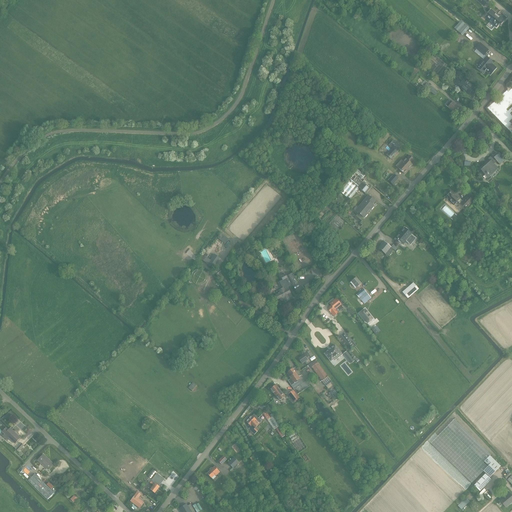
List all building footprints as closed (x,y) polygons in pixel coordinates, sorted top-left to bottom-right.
[(499,24),(501,25),(506,19),(501,15),(499,17),(490,9),(488,13),(489,14),(486,18),(493,23),(492,24),(496,28),(499,24)] [(469,28),(461,21),(454,28),(463,35),(469,28)] [(475,48),(484,55),(488,50),(480,43),(475,48)] [(485,71),(490,75),(496,68),(491,64),(492,63),(486,57),(477,68),(483,73),(485,71)] [(458,85),(461,87),(460,88),(466,93),(466,92),(469,94),(474,88),(463,79),(458,85)] [(424,87),(435,95),(437,92),(427,83),(424,87)] [(445,105),(456,115),(460,111),(456,108),(457,106),(450,100),(445,105)] [(391,158),(400,148),(393,141),(389,145),(393,148),(387,155),(391,158)] [(489,176),(497,169),(493,164),(497,161),(500,164),(504,160),(498,153),(493,157),(492,156),(488,159),(489,161),(480,169),(483,172),(485,171),(487,173),(486,173),(488,174),(489,176)] [(406,159),(405,158),(403,161),(402,160),(396,166),(397,167),(404,174),(413,165),(410,163),(413,159),(409,156),(406,159)] [(394,174),(388,180),(393,185),(398,178),(394,174)] [(351,179),(340,192),(347,197),(347,196),(350,199),(359,189),(366,194),(372,186),(364,180),(362,183),(358,179),(357,180),(356,179),(354,182),(351,179)] [(467,196),(462,202),(451,191),(447,196),(450,198),(448,200),(453,205),(457,201),(461,204),(460,204),(464,208),(466,205),(467,207),(470,204),(469,203),(472,201),(467,196)] [(359,213),(364,217),(373,206),(372,205),(374,201),(368,196),(356,210),(359,213)] [(404,228),(395,239),(402,244),(405,241),(410,245),(416,239),(411,234),(404,228)] [(221,232),(217,237),(226,243),(229,238),(221,232)] [(378,248),(388,256),(393,249),(384,241),(378,248)] [(204,260),(212,250),(209,247),(201,257),(204,260)] [(212,268),(220,258),(215,254),(207,264),(212,268)] [(297,282),(292,273),(286,276),(285,274),(280,276),(283,281),(284,280),(285,284),(291,281),(293,284),(297,282)] [(351,281),(356,288),(361,283),(356,277),(351,281)] [(273,291),(272,293),(275,294),(280,303),(279,306),(281,306),(281,304),(292,299),(294,299),(295,298),(292,297),(288,287),(288,285),(292,283),(291,281),(285,284),(284,280),(283,281),(282,280),(281,281),(284,287),(275,292),(273,291)] [(413,283),(402,292),(408,299),(418,289),(413,283)] [(356,300),(361,306),(371,298),(363,289),(356,295),(359,298),(356,300)] [(331,305),(327,309),(331,313),(334,316),(338,313),(335,309),(341,305),(340,304),(343,302),(340,297),(337,300),(336,299),(330,304),(331,305)] [(365,310),(360,313),(367,323),(372,319),(365,310)] [(345,346),(348,343),(349,343),(352,340),(350,337),(346,332),(340,337),(338,338),(339,339),(345,346)] [(343,355),(335,345),(324,354),(331,361),(334,359),(335,360),(343,355)] [(354,361),(347,351),(343,354),(351,364),(354,361)] [(306,361),(304,359),(306,358),(305,356),(304,355),(298,358),(302,364),(306,361)] [(316,361),(310,365),(325,385),(326,386),(331,382),(330,380),(329,378),(316,361)] [(292,369),(288,372),(287,373),(291,379),(288,381),(293,389),(300,384),(297,380),(299,379),(292,369)] [(196,386),(192,383),(188,388),(192,391),(196,386)] [(280,401),(285,397),(276,385),(270,389),(271,390),(270,391),(272,393),(273,392),(280,401)] [(288,395),(294,402),(299,398),(293,390),(288,395)] [(267,420),(272,417),(268,410),(263,413),(267,420)] [(253,414),(246,422),(249,425),(246,427),(251,432),(254,435),(258,431),(254,428),(261,421),(253,414)] [(484,472),(490,466),(486,462),(491,457),(490,456),(491,455),(454,419),(430,443),(472,483),(483,471),(484,472)] [(281,438),(285,436),(279,426),(276,428),(281,438)] [(20,438),(10,428),(8,430),(6,427),(2,432),(4,434),(2,436),(8,441),(10,439),(15,444),(20,438)] [(16,449),(18,452),(24,446),(21,443),(16,449)] [(43,455),(38,460),(48,470),(54,464),(43,455)] [(218,461),(221,465),(226,460),(223,456),(218,461)] [(491,457),(486,462),(490,466),(484,472),(489,477),(500,466),(491,457)] [(233,468),(238,462),(234,458),(228,463),(233,468)] [(215,475),(215,476),(219,472),(214,467),(212,468),(210,470),(207,473),(211,478),(215,475)] [(151,481),(150,483),(153,486),(150,490),(155,493),(159,487),(159,486),(164,479),(157,473),(151,481)] [(54,493),(35,474),(28,481),(47,500),(54,493)] [(474,485),(479,491),(491,480),(485,474),(474,485)] [(137,498),(140,495),(137,492),(131,501),(140,508),(143,503),(137,498)] [(511,501),(511,496),(509,493),(500,501),(505,507),(511,501)] [(466,498),(458,506),(461,510),(470,502),(466,498)] [(193,505),(196,511),(197,511),(203,509),(199,502),(193,505)]
